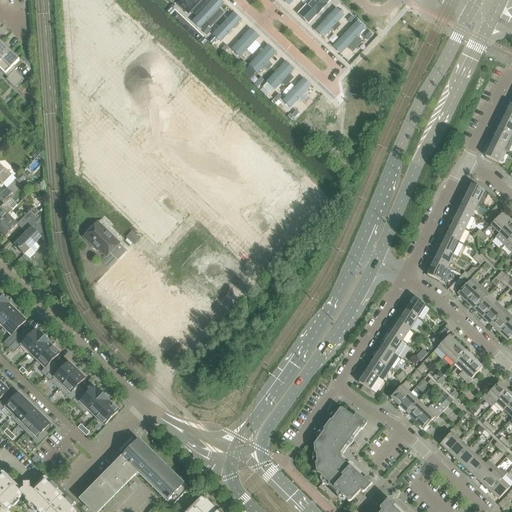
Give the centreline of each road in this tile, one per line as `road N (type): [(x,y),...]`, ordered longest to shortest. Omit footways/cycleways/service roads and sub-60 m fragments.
road 1 (secondary): [(470,9),(416,107),(356,251)]
road 2 (secondary): [(379,262),(490,22)]
road 3 (secondary): [(249,458),(379,262)]
road 4 (secondary): [(356,251),(330,310),(236,450)]
road 5 (residential): [(0,360),(96,452),(143,403)]
road 6 (residential): [(143,403),(2,270)]
road 7 (residential): [(484,511),(402,431),(338,386)]
road 8 (residential): [(262,22),(324,80),(336,67),(274,9)]
road 9 (residential): [(511,371),(405,279)]
road 10 (residential): [(405,279),(462,165)]
road 11 (residential): [(338,386),(405,279)]
